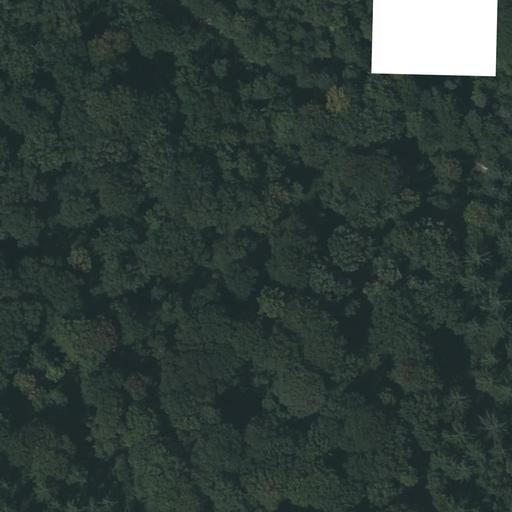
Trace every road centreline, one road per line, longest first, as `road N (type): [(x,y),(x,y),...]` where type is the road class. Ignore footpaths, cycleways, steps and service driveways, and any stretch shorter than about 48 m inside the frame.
road 1 (track): [(511,174),(207,30),(180,0)]
road 2 (track): [(0,251),(104,204),(207,30)]
